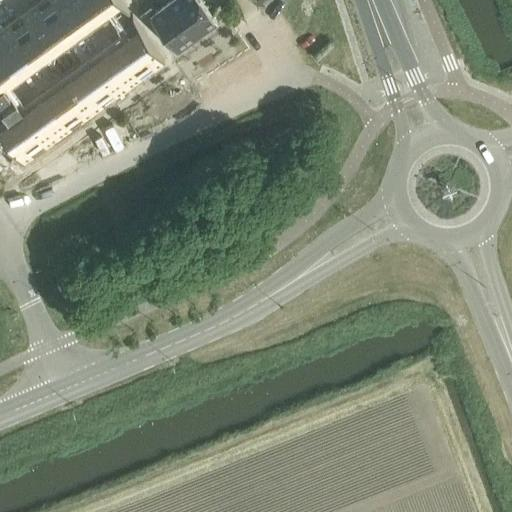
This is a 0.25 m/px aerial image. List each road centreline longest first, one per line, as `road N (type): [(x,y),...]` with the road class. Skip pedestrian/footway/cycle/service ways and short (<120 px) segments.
road 1 (unclassified): [(0,228),(293,75)]
road 2 (secondary): [(69,388),(210,330),(316,267)]
road 3 (unclassified): [(0,230),(69,388)]
road 4 (secondary): [(380,26),(411,145)]
road 5 (secondary): [(439,133),(380,26)]
